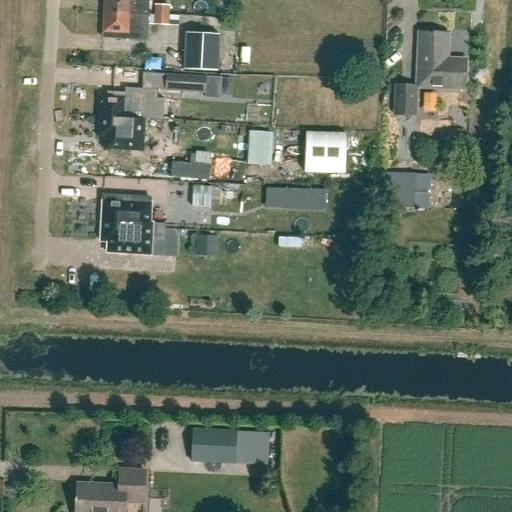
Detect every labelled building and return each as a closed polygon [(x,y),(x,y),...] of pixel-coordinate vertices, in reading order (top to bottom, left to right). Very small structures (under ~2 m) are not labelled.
[(142,15),(148,15),(148,0),(105,0),(105,13),(142,15)] [(154,16),(169,17),(170,6),(155,5),(154,16)] [(105,13),(103,39),(147,41),(148,15),(142,15),(105,13)] [(169,26),(169,17),(154,16),(154,25),(169,26)] [(217,72),(220,36),(186,33),(183,70),(217,72)] [(451,35),(420,34),(418,70),(429,71),(428,90),(466,92),(468,61),(449,60),(451,35)] [(100,97),(99,117),(145,120),(163,121),(165,100),(158,99),(158,91),(165,92),(166,75),(144,73),(142,90),(131,89),(127,93),(107,92),(107,97),(100,97)] [(206,94),(207,77),(166,75),(165,92),(206,94)] [(415,118),(416,86),(393,85),(392,117),(415,118)] [(99,117),(98,138),(105,138),(104,150),(144,152),(145,120),(99,117)] [(249,152),(270,154),(271,134),(251,132),(249,152)] [(306,133),(304,173),(344,174),(346,135),(306,133)] [(195,151),(195,161),(172,160),(171,177),(211,178),(212,151),(195,151)] [(415,176),(382,175),(381,209),(414,210),(415,176)] [(192,186),(191,207),(211,208),(212,187),(192,186)] [(266,190),(266,208),(326,210),(326,192),(266,190)] [(139,223),(149,224),(151,198),(103,196),(102,222),(139,223)] [(102,222),(101,242),(108,242),(107,253),(151,256),(153,224),(149,224),(139,223),(102,222)] [(198,238),(197,252),(218,253),(218,239),(198,238)] [(268,465),(269,434),(237,432),(237,431),(192,429),(191,462),(268,465)] [(144,504),(146,472),(119,470),(118,486),(78,484),(76,511),(125,511),(126,503),(144,504)]
